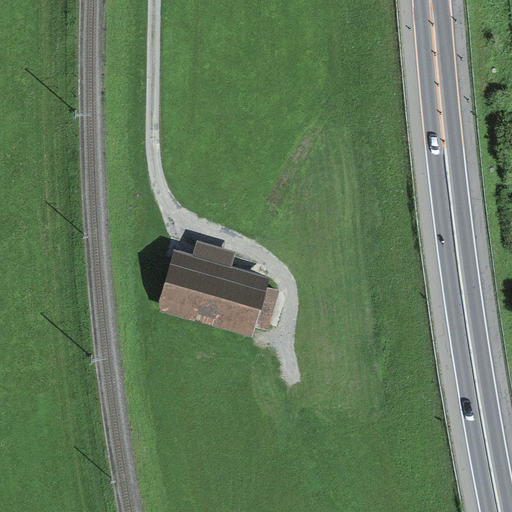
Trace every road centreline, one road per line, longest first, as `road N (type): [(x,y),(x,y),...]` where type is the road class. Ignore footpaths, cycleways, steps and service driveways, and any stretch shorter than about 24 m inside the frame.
road 1 (track): [(155,0),(158,183),(176,213),(254,252),(283,278),(298,400),(348,511)]
road 2 (trunk): [(419,0),(444,243),(489,511)]
road 3 (trunk): [(511,511),(466,240),(443,0)]
